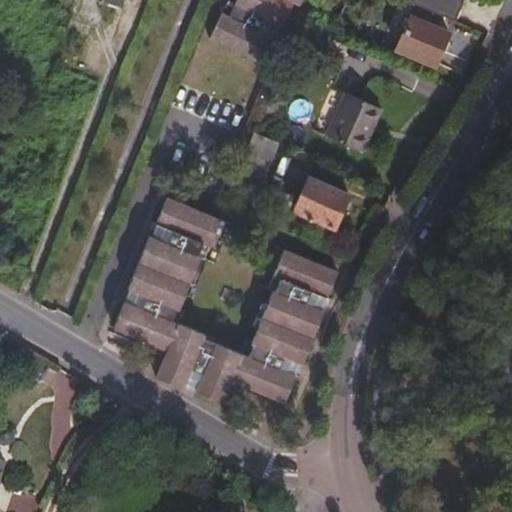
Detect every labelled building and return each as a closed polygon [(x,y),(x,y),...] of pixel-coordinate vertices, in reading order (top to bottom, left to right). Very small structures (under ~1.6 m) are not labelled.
[(223,9),(211,33),(265,59),(278,33),(255,23),(261,9),(285,21),(290,18),(287,14),(293,1),(297,3),(297,0),(227,0),(226,1),(221,3),(223,9)] [(402,0),(451,20),(459,0),(402,0)] [(407,16),(393,49),(433,66),(447,32),(407,16)] [(302,48),(309,34),(302,31),(295,45),(302,48)] [(335,70),(309,126),(360,150),(381,106),(346,90),(352,78),(335,70)] [(258,177),(275,140),(253,130),(236,167),(258,177)] [(303,175),(288,209),(332,228),(347,195),(303,175)] [(159,375),(186,386),(196,363),(207,367),(199,388),(225,399),(233,380),(284,400),(295,375),(271,365),(275,354),(302,364),(323,311),(297,301),(301,288),(325,297),(336,270),(283,249),(267,290),(275,294),(255,344),(247,341),(243,353),(215,343),(217,339),(181,324),(186,312),(178,309),(198,257),(205,260),(222,219),(169,198),(157,226),(179,235),(175,247),(150,237),(128,291),(153,300),(147,315),(125,306),(114,334),(167,356),(159,375)]
